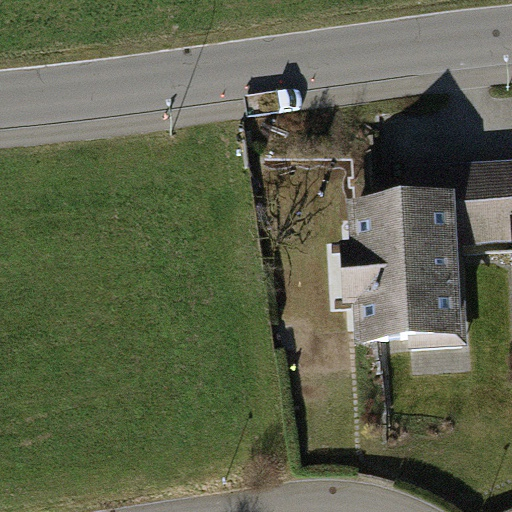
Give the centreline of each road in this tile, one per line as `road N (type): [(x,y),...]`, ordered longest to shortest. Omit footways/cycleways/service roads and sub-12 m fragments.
road 1 (tertiary): [(0,99),(511,33)]
road 2 (residential): [(380,511),(318,503),(245,511)]
